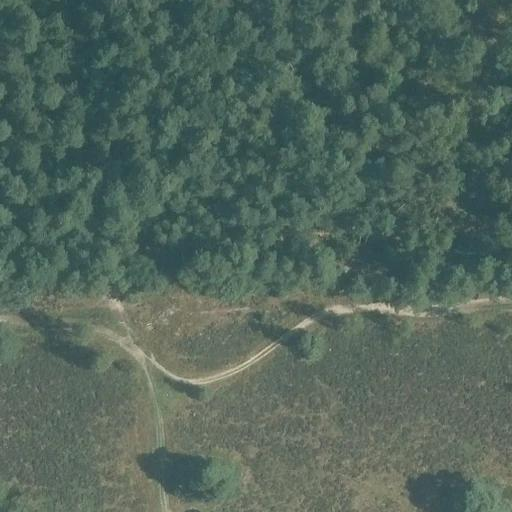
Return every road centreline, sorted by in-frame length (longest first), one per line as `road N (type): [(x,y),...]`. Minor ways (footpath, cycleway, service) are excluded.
road 1 (track): [(0,318),(103,316),(139,325),(150,388),(165,388),(235,369),(337,301),(511,297)]
road 2 (track): [(68,0),(95,190),(139,325)]
road 3 (track): [(150,388),(167,511)]
